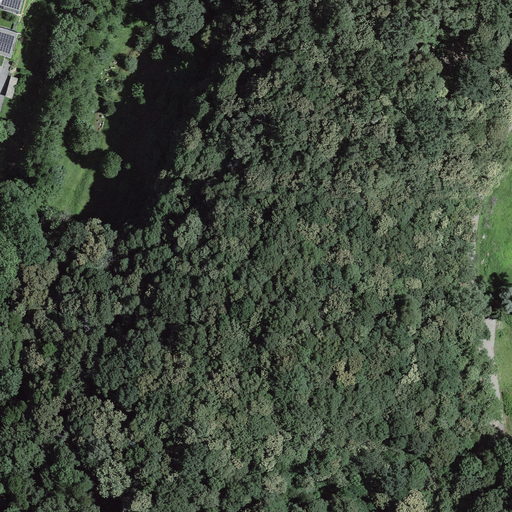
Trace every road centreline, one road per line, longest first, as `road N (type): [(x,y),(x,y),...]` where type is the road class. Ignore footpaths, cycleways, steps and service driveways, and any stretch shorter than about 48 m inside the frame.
road 1 (unclassified): [(389,511),(467,460),(494,425),(471,243),(511,119)]
road 2 (track): [(0,173),(30,140),(79,0)]
